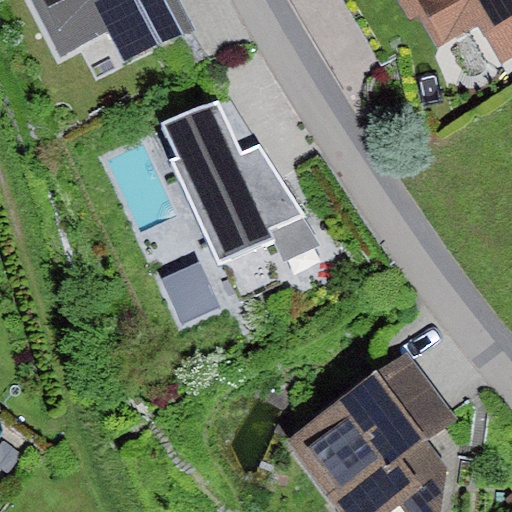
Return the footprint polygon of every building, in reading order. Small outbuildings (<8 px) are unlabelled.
[(22,0),(60,71),(107,47),(124,80),(192,45),(168,0),(22,0)] [(511,0),(391,0),(411,33),(420,28),(441,63),(484,38),(504,71),(511,66),(511,0)] [(219,117),(162,145),(181,182),(174,185),(223,280),(271,255),(266,246),(299,228),(260,154),(242,163),(219,117)] [(315,256),(299,228),(266,246),(271,255),(281,275),(315,256)] [(202,271),(165,287),(184,330),(220,314),(202,271)] [(408,348),(285,436),(339,511),(389,511),(403,502),(410,511),(439,511),(442,510),(451,467),(428,435),(456,415),(408,348)]
